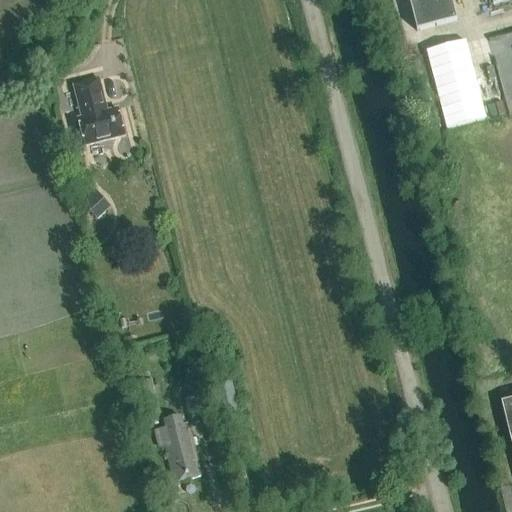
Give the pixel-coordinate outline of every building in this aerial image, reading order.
[(455,22),(449,0),(489,0),(492,7),(511,0),(406,0),(415,33),(455,22)] [(85,149),(124,138),(117,111),(107,114),(98,82),(73,88),(81,120),(78,121),(85,149)] [(96,220),(110,208),(96,192),(82,204),(96,220)] [(150,382),(129,387),(136,419),(157,415),(150,382)] [(190,426),(205,423),(200,398),(184,401),(190,426)] [(511,401),(500,404),(511,451),(511,401)] [(175,483),(201,477),(189,426),(183,427),(181,419),(165,423),(166,430),(155,433),(159,448),(164,447),(175,483)]
